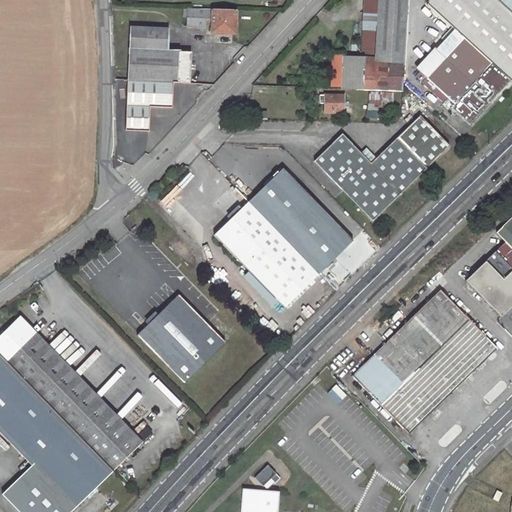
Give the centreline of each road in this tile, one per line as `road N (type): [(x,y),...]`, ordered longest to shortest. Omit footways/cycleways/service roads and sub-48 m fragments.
road 1 (secondary): [(154,511),(511,147)]
road 2 (unclassified): [(100,218),(303,0)]
road 3 (unclassified): [(100,218),(101,0)]
road 4 (tertiary): [(428,511),(452,468),(511,408)]
road 5 (unclassified): [(0,290),(100,218)]
